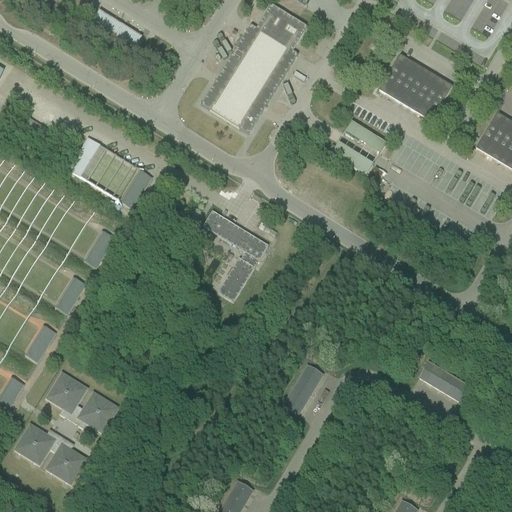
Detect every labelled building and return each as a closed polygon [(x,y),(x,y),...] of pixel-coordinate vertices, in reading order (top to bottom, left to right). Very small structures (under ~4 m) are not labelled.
[(292,53),(307,30),(270,7),(256,31),(250,27),(200,107),(247,137),(297,57),(292,53)] [(378,93),(379,94),(430,125),(452,89),(399,58),(390,74),(389,74),(388,75),(389,76),(378,93)] [(475,151),(477,152),(511,173),(511,125),(496,116),(475,151)] [(25,127),(43,138),(47,132),(29,121),(25,127)] [(355,169),(376,169),(388,148),(388,145),(373,136),(351,136),(360,141),(367,141),(367,148),(361,148),(349,148),(344,145),(339,152),(339,154),(336,159),(344,159),(344,163),(355,169)] [(0,213),(52,242),(75,199),(0,158),(0,213)] [(119,205),(132,213),(151,181),(139,173),(119,205)] [(246,256),(241,263),(239,261),(239,262),(240,263),(219,296),(218,296),(217,296),(233,306),(267,249),(211,215),(202,229),(246,256)] [(371,225),(375,228),(379,221),(375,218),(371,225)] [(85,260),(83,263),(96,271),(98,268),(85,260)] [(57,306),(54,310),(67,318),(69,314),(57,306)] [(27,355),(24,358),(37,366),(39,362),(27,355)] [(419,381),(459,405),(468,390),(428,365),(419,381)] [(283,409),(290,413),(298,418),(322,378),(307,369),(283,409)] [(62,412),(59,417),(83,432),(86,427),(103,437),(118,412),(93,396),(82,412),(77,409),(87,392),(61,376),(45,402),(62,412)] [(55,456),(45,473),(71,489),(87,463),(70,453),(73,448),(49,433),(46,438),(29,428),(13,453),(39,469),(49,453),(55,456)] [(220,511),(241,511),(252,494),(237,484),(220,511)]
